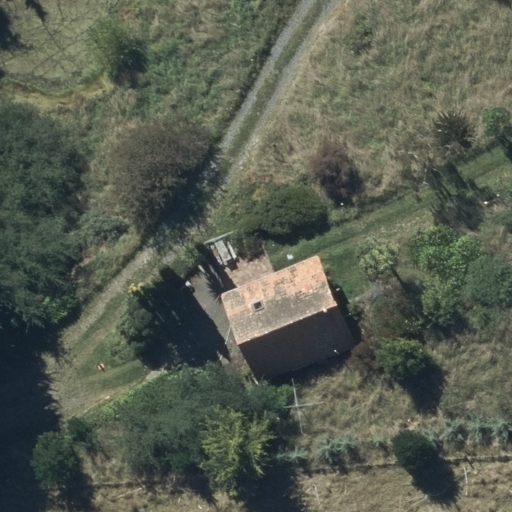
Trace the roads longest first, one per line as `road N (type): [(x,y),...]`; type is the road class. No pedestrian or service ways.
road 1 (track): [(0,393),(124,305),(333,0)]
road 2 (track): [(185,344),(225,276),(511,164)]
